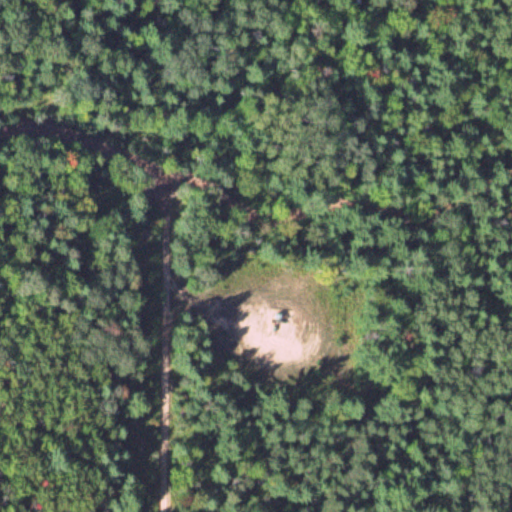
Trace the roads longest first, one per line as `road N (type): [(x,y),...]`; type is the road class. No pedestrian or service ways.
road 1 (residential): [(511,177),(457,210),(413,221),(380,212),(252,219),(55,125),(0,129)]
road 2 (track): [(141,169),(145,511)]
